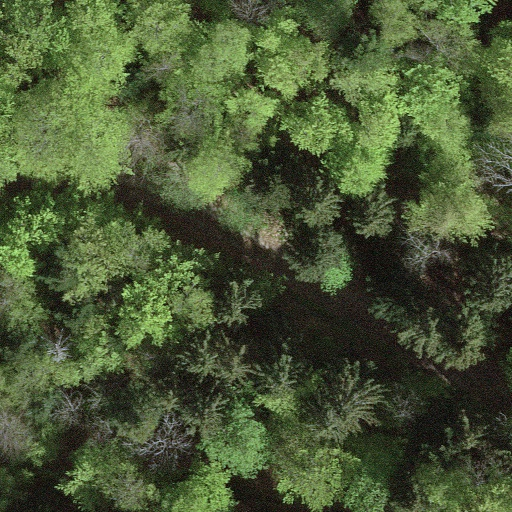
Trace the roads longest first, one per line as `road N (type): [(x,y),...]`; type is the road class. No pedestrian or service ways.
road 1 (track): [(0,171),(150,188),(511,395)]
road 2 (track): [(0,431),(180,449),(235,463),(342,511)]
